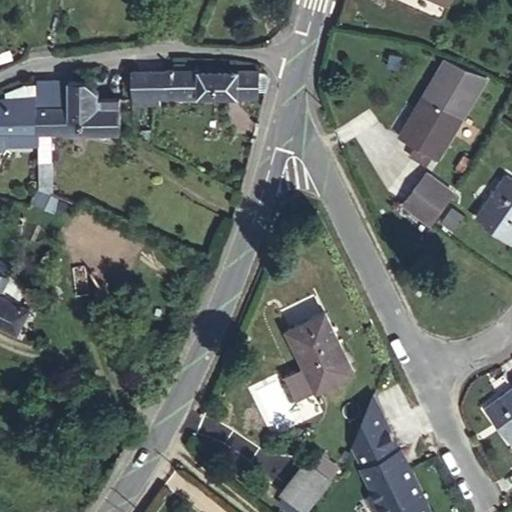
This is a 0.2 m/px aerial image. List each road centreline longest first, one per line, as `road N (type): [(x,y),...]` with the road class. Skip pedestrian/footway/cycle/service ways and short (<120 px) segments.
road 1 (unclassified): [(300,61),(213,317),(108,511)]
road 2 (unclassified): [(300,61),(308,152),(428,378)]
road 3 (unclassified): [(300,61),(199,47),(34,56),(0,75)]
road 4 (unclassified): [(491,511),(428,378)]
